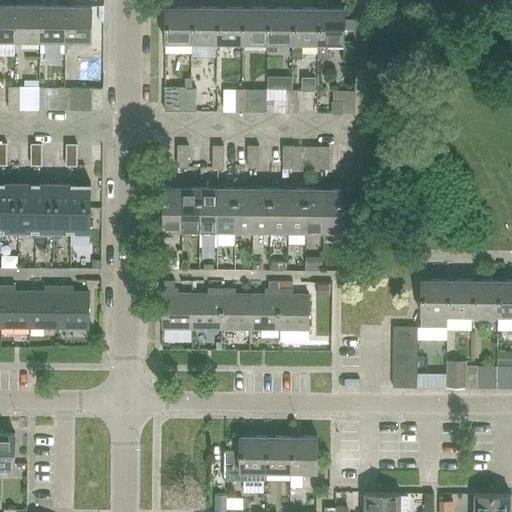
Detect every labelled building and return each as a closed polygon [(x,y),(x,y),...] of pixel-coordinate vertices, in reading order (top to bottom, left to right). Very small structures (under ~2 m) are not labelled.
[(0,41),(15,41),(15,5),(0,5),(0,41)] [(40,42),(40,6),(15,5),(15,41),(40,42)] [(65,42),(66,6),(40,6),(40,42),(65,42)] [(66,6),(65,42),(91,42),(92,6),(66,6)] [(191,43),(191,7),(165,7),(165,43),(191,43)] [(216,53),(216,43),(217,7),(191,7),(191,43),(192,43),(192,53),(216,53)] [(242,44),(242,8),(217,7),(216,43),(242,44)] [(267,44),(267,8),(242,8),(242,44),(267,44)] [(267,8),(267,44),(267,52),(277,52),(277,44),(292,44),(293,8),(267,8)] [(317,44),(318,9),(293,8),(292,44),(291,59),(301,59),(301,44),(317,44)] [(327,45),(343,45),(344,9),(318,9),(317,44),(317,60),(327,60),(327,45)] [(8,98),(19,98),(19,87),(8,87),(8,98)] [(185,100),(186,90),(186,87),(164,87),(164,111),(196,111),(196,100),(185,100)] [(58,99),(69,99),(70,88),(58,88),(58,99)] [(186,90),(185,100),(196,100),(196,90),(186,90)] [(235,90),(234,100),(246,100),(246,90),(235,90)] [(285,101),(297,101),(297,90),(285,90),(285,101)] [(19,110),(19,98),(8,98),(7,110),(19,110)] [(69,111),(69,99),(58,99),(58,110),(69,111)] [(234,100),(234,112),(246,112),(246,100),(234,100)] [(297,113),(297,101),(285,101),(285,113),(297,113)] [(342,102),(331,102),(331,113),(342,113),(342,102)] [(41,155),(41,144),(30,144),(30,155),(41,155)] [(77,155),(77,144),(65,144),(65,155),(77,155)] [(188,156),(188,145),(177,145),(176,156),(188,156)] [(223,156),(223,146),(212,146),(212,156),(223,156)] [(259,157),(259,147),(259,146),(247,146),(247,157),(259,157)] [(294,157),(294,146),(282,146),(282,157),(294,157)] [(329,158),(329,147),(318,146),(317,157),(329,158)] [(41,166),(41,155),(30,155),(29,166),(41,166)] [(77,166),(77,155),(65,155),(65,166),(77,166)] [(188,168),(188,156),(176,156),(176,168),(188,168)] [(212,156),(212,168),(223,168),(223,156),(212,156)] [(259,168),(259,157),(247,157),(247,168),(259,168)] [(282,157),(282,168),(294,168),(294,157),(282,157)] [(329,169),(329,158),(317,157),(317,169),(329,169)] [(0,229),(18,229),(18,186),(0,185),(0,188),(0,229)] [(35,229),(36,186),(18,186),(18,229),(35,229)] [(53,230),(53,186),(36,186),(35,229),(53,230)] [(70,230),(71,186),(53,186),(53,230),(70,230)] [(71,186),(70,230),(89,230),(90,186),(71,186)] [(181,231),(182,187),(163,187),(163,230),(181,231)] [(199,231),(200,187),(182,187),(181,231),(199,231)] [(217,231),(217,187),(200,187),(199,231),(217,231)] [(234,231),(235,188),(217,187),(217,231),(234,231)] [(252,231),(252,188),(235,188),(234,231),(252,231)] [(270,231),(270,188),(252,188),(252,231),(270,231)] [(287,232),(288,188),(270,188),(270,231),(287,232)] [(305,232),(305,188),(288,188),(287,232),(305,232)] [(322,232),(323,189),(305,188),(305,232),(322,232)] [(323,189),(322,232),(341,232),(342,189),(323,189)] [(446,325),(447,316),(447,280),(420,279),(420,325),(446,325)] [(472,316),(472,280),(447,280),(447,316),(472,316)] [(497,316),(497,280),(472,280),(472,316),(497,316)] [(511,316),(511,280),(497,280),(497,316),(511,316)] [(29,327),(30,291),(15,291),(15,287),(1,287),(1,326),(29,327)] [(58,327),(58,287),(45,287),(45,291),(30,291),(29,327),(58,327)] [(58,287),(58,327),(88,327),(89,292),(72,292),(72,287),(58,287)] [(192,328),(192,293),(177,293),(177,288),(162,288),(162,328),(192,328)] [(220,328),(221,288),(207,288),(207,293),(192,293),(192,328),(220,328)] [(249,328),(250,293),(235,293),(235,289),(221,288),(220,328),(249,328)] [(278,329),(278,289),(265,289),(265,294),(250,293),(249,328),(278,329)] [(278,289),(278,329),(308,329),(308,294),(292,294),(292,289),(278,289)] [(417,339),(417,327),(393,326),(392,338),(417,339)] [(447,341),(447,328),(418,327),(417,340),(447,341)] [(416,351),(417,339),(392,338),(392,351),(416,351)] [(416,363),(416,351),(392,351),(392,363),(416,363)] [(416,375),(416,363),(392,363),(392,375),(416,375)] [(447,366),(446,388),(477,388),(477,376),(465,376),(465,366),(447,366)] [(477,366),(465,366),(465,376),(477,376),(477,366)] [(497,390),(496,369),(478,370),(479,391),(497,390)] [(416,387),(416,375),(392,375),(392,387),(416,387)] [(0,433),(0,469),(14,469),(14,433),(0,433)] [(223,450),(223,480),(250,480),(265,480),(265,472),(265,436),(239,436),(239,450),(223,450)] [(290,472),(290,436),(265,436),(265,472),(290,472)] [(290,436),(290,472),(316,472),(317,437),(290,436)] [(438,457),(438,472),(453,472),(453,457),(438,457)] [(399,511),(400,494),(400,493),(364,492),(363,511),(399,511)] [(509,511),(510,496),(510,494),(474,494),(473,511),(509,511)]
